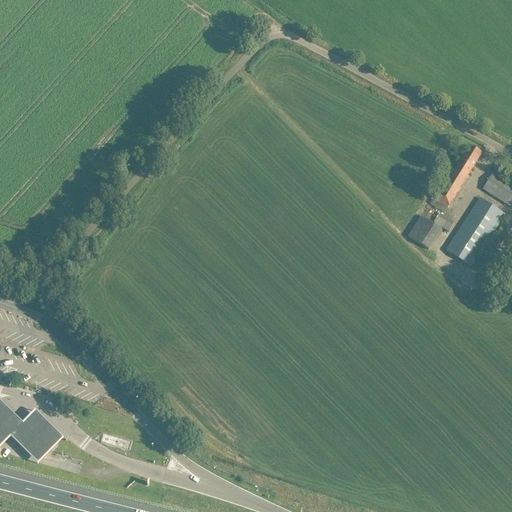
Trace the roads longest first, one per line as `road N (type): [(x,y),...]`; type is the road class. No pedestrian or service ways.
road 1 (unclassified): [(511,156),(281,30),(267,30),(55,258),(30,271),(0,264)]
road 2 (track): [(231,62),(433,262),(477,286)]
road 3 (motorway): [(119,511),(0,481)]
